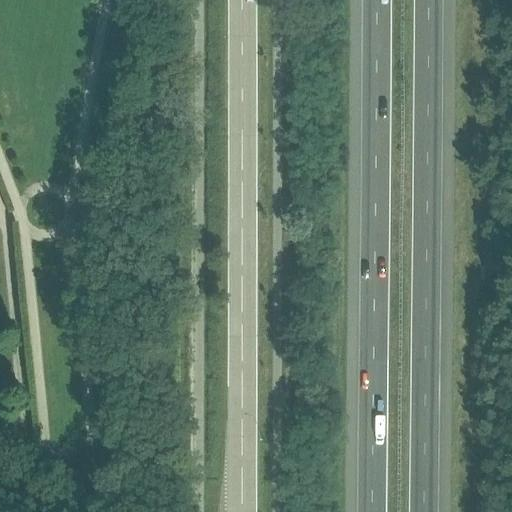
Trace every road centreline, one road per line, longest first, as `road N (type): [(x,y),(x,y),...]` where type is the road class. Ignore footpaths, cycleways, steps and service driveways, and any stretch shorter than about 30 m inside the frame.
road 1 (motorway): [(424,511),(430,0)]
road 2 (motorway): [(376,0),(371,511)]
road 3 (primary): [(237,511),(239,0)]
